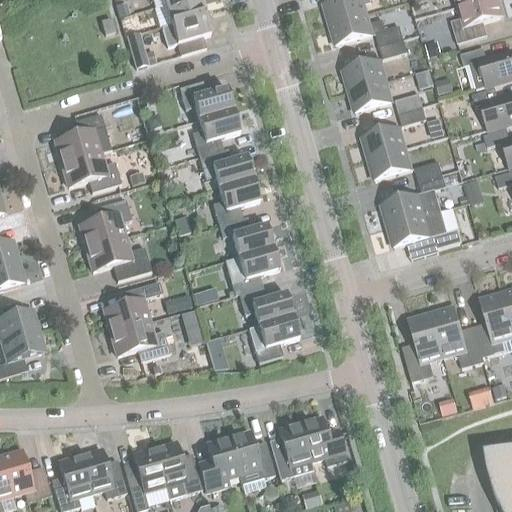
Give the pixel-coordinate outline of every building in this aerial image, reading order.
[(165,9),(195,0),(151,0),(155,12),(165,9)] [(198,0),(195,0),(165,9),(170,28),(204,18),(198,0)] [(343,0),(344,3),(323,8),(329,29),(365,19),(362,9),(370,7),(367,0),(343,0)] [(453,0),(457,11),(494,0),(437,0),(438,3),(449,0),(453,0)] [(496,0),(494,0),(457,11),(461,23),(450,26),(456,48),(486,40),(482,27),(502,21),(496,0)] [(126,7),(115,10),(119,22),(129,19),(126,7)] [(204,18),(170,28),(170,29),(161,31),(166,51),(176,49),(180,60),(205,53),(202,41),(210,39),(204,18)] [(375,39),(378,52),(402,45),(398,30),(384,34),(381,25),(367,28),(365,19),(329,29),(335,51),(375,39)] [(114,37),(110,23),(100,25),(104,39),(114,37)] [(147,70),(138,38),(126,41),(135,73),(147,70)] [(406,58),(402,45),(378,52),(382,64),(406,58)] [(429,63),(441,60),(437,46),(425,49),(429,63)] [(485,64),(482,52),(459,59),(462,71),(466,70),(469,69),(476,94),(511,83),(511,56),(488,63),(487,64),(485,64)] [(348,97),(384,86),(378,65),(342,75),(348,97)] [(428,74),(416,78),(421,93),(432,89),(428,74)] [(438,98),(452,95),(449,82),(435,86),(438,98)] [(390,108),(384,86),(348,97),(354,118),(390,108)] [(198,125),(233,115),(231,111),(232,105),(231,102),(228,98),(226,93),(206,98),(203,87),(178,94),(184,115),(194,112),(198,125)] [(511,100),(497,105),(494,93),(471,100),(474,112),(479,110),(486,135),(511,127),(511,100)] [(394,106),(397,118),(422,112),(418,99),(394,106)] [(425,125),(422,112),(397,118),(401,132),(425,125)] [(234,120),(233,115),(198,125),(204,147),(195,150),(198,162),(222,155),(219,143),(239,138),(238,133),(239,127),(238,124),(234,120)] [(61,169),(100,158),(110,155),(100,119),(75,126),(79,138),(54,146),(61,169)] [(362,143),(368,164),(403,154),(397,132),(362,143)] [(511,144),(509,145),(506,134),(482,140),(486,152),(501,148),(508,173),(511,171),(511,144)] [(403,154),(368,164),(374,185),(410,175),(403,154)] [(212,172),(218,194),(252,184),(251,179),(252,174),(251,170),(247,166),(246,161),(226,167),(222,155),(198,162),(202,174),(212,172)] [(103,170),(100,158),(61,169),(67,192),(92,185),(96,196),(120,189),(114,167),(103,170)] [(417,187),(441,180),(437,166),(413,173),(417,187)] [(144,186),(141,176),(129,179),(132,189),(144,186)] [(511,176),(494,181),(498,193),(511,188),(511,176)] [(381,210),(387,231),(439,216),(434,196),(445,193),(441,180),(417,187),(421,199),(417,200),(381,210)] [(477,183),(464,187),(467,198),(480,194),(477,183)] [(254,188),(252,184),(218,194),(222,207),(212,209),(218,231),(242,224),(239,212),(259,206),(257,201),(259,196),(258,192),(254,188)] [(78,230),(85,253),(124,242),(120,228),(131,225),(125,205),(100,212),(103,223),(78,230)] [(439,216),(387,231),(393,253),(429,242),(433,241),(436,254),(461,247),(457,234),(445,238),(439,216)] [(190,237),(185,220),(172,224),(177,241),(190,237)] [(246,236),(242,224),(218,231),(221,243),(231,240),(238,262),(272,252),(271,248),(272,242),(271,239),(267,235),(266,230),(246,236)] [(124,242),(85,253),(92,277),(117,270),(121,285),(150,276),(143,252),(128,256),(124,242)] [(0,271),(17,267),(11,245),(0,248),(0,271)] [(273,257),(272,252),(238,262),(244,284),(230,288),(234,301),(238,299),(262,292),(259,280),(279,275),(277,270),(278,264),(277,261),(273,257)] [(0,294),(23,288),(17,267),(0,271),(0,294)] [(109,338),(148,327),(142,304),(162,298),(158,287),(124,296),(128,308),(103,315),(109,338)] [(262,292),(238,299),(244,320),(253,317),(257,331),(292,321),(291,316),(292,311),(291,307),(287,303),(285,298),(265,304),(262,292)] [(511,295),(502,298),(511,334),(511,295)] [(188,298),(172,303),(176,315),(191,310),(188,298)] [(485,328),(473,332),(482,362),(505,356),(502,345),(511,342),(511,334),(502,298),(478,305),(485,328)] [(430,319),(442,362),(457,358),(461,373),(483,367),(482,362),(473,332),(460,335),(453,312),(430,319)] [(194,314),(181,318),(184,328),(197,325),(194,316),(194,314)] [(0,342),(1,346),(37,336),(31,315),(0,323),(0,342)] [(428,366),(442,362),(430,319),(407,325),(413,349),(401,352),(411,388),(433,381),(428,366)] [(292,321),(257,331),(248,334),(257,368),(282,361),(278,349),(298,343),(297,338),(298,333),(297,329),(293,325),(292,321)] [(148,327),(109,338),(116,361),(141,354),(144,366),(169,358),(163,336),(152,339),(148,327)] [(37,336),(1,346),(7,367),(0,369),(0,383),(20,378),(16,365),(43,357),(37,336)] [(222,361),(211,365),(213,374),(226,373),(222,361)] [(507,400),(503,388),(492,392),(495,403),(507,400)] [(492,410),(488,392),(467,397),(472,416),(492,410)] [(299,428),(310,467),(323,463),(326,472),(346,466),(338,438),(326,442),(321,422),(299,428)] [(297,471),(310,467),(299,428),(277,434),(283,454),(272,458),(280,485),(300,479),(297,471)] [(238,481),(238,482),(240,490),(252,487),(274,480),(266,453),(255,456),(253,451),(249,436),(227,442),(238,481)] [(238,481),(227,442),(206,449),(211,469),(199,472),(206,497),(228,490),(227,485),(238,482),(238,481)] [(153,453),(164,492),(168,504),(181,500),(201,495),(192,464),(181,467),(180,464),(175,447),(153,453)] [(164,492),(153,453),(132,459),(137,479),(126,482),(134,511),(147,511),(143,498),(164,492)] [(79,460),(90,499),(103,495),(106,504),(126,498),(118,470),(106,474),(101,454),(79,460)] [(511,511),(511,454),(483,458),(487,479),(493,499),(494,507),(495,511),(494,511),(511,511)] [(21,456),(0,461),(0,462),(11,501),(23,497),(26,508),(51,501),(44,476),(28,480),(21,456)] [(90,499),(79,460),(57,466),(63,487),(52,491),(58,511),(78,511),(80,511),(77,503),(90,499)] [(1,511),(0,507),(0,504),(11,501),(0,462),(0,511),(1,511)]
